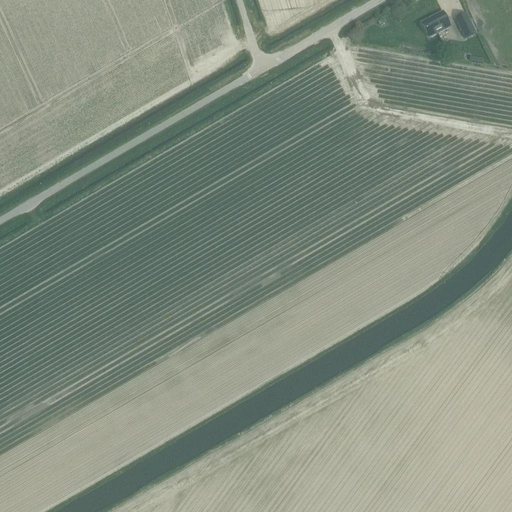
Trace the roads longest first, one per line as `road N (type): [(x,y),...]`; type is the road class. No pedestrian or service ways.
road 1 (unclassified): [(0,221),(261,69)]
road 2 (unclassified): [(261,69),(381,0)]
